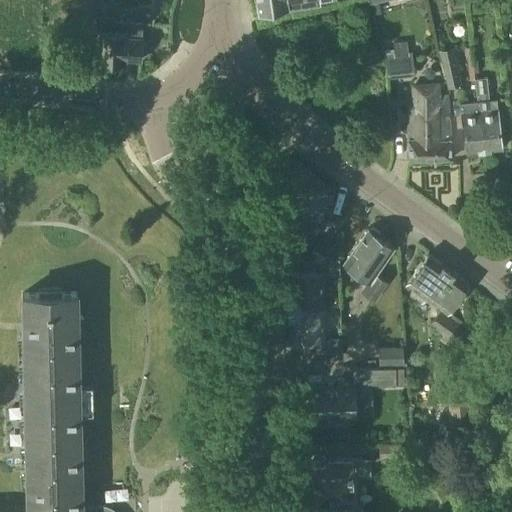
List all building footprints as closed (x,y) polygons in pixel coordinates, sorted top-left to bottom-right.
[(88,0),(88,14),(88,16),(102,16),(101,0),(88,0)] [(253,0),(256,14),(317,2),(317,0),(319,0),(253,0)] [(381,13),(378,3),(371,5),(374,15),(381,13)] [(101,19),(99,62),(126,63),(126,59),(141,59),(143,21),(101,19)] [(385,57),(387,73),(413,71),(411,55),(408,55),(407,43),(394,44),(395,50),(395,56),(385,57)] [(439,50),(447,88),(462,84),(454,47),(439,50)] [(473,80),(476,101),(482,150),(500,148),(494,99),(488,99),(485,78),(473,80)] [(406,97),(407,161),(429,160),(449,159),(446,95),(439,96),(439,85),(426,86),(411,86),(411,97),(406,97)] [(482,150),(476,101),(459,103),(464,152),(482,150)] [(283,217),(301,220),(302,214),(328,219),(333,189),(294,159),(285,162),(283,217)] [(344,262),(369,281),(363,289),(376,298),(386,283),(374,274),(394,246),(368,228),(344,262)] [(428,252),(407,280),(447,310),(468,281),(428,252)] [(326,259),(327,273),(340,273),(340,259),(326,259)] [(288,293),(288,306),(323,305),(323,271),(289,272),(289,293),(288,293)] [(388,290),(377,308),(388,315),(400,297),(388,290)] [(112,511),(104,504),(81,503),(77,291),(22,292),(26,511),(112,511)] [(323,305),(288,306),(288,319),(289,319),(290,340),(324,339),(323,305)] [(432,323),(463,346),(461,325),(441,310),(432,323)] [(328,337),(328,351),(342,350),(341,337),(328,337)] [(379,348),(379,362),(402,362),(402,347),(379,348)] [(353,368),(354,386),(396,385),(396,368),(353,368)] [(354,414),(354,386),(308,386),(308,392),(304,394),(302,399),(302,403),(304,407),(308,409),(309,415),(313,415),(313,422),(316,425),(348,424),(350,421),(350,414),(354,414)] [(366,423),(381,425),(384,407),(369,404),(366,423)] [(381,444),(381,456),(422,455),(421,443),(381,444)] [(432,468),(452,467),(451,445),(431,445),(432,468)] [(311,465),(311,498),(330,498),(331,502),(331,511),(352,511),(353,502),(354,502),(353,473),(369,473),(369,458),(328,459),(328,465),(311,465)]
